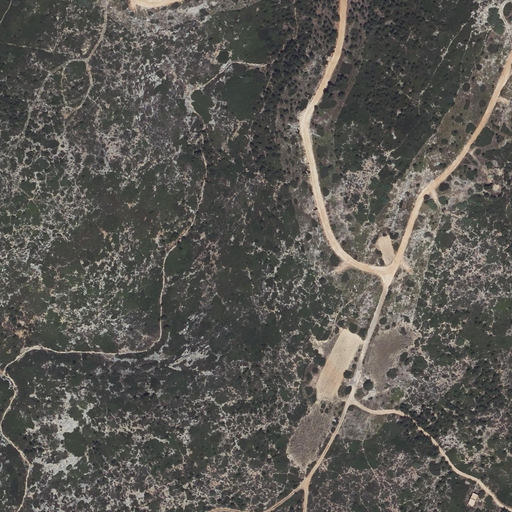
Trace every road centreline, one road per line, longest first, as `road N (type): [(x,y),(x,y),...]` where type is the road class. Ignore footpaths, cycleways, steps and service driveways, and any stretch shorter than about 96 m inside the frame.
road 1 (track): [(511,58),(473,137),(420,197),(348,397),(377,415),(396,411),(411,421),(458,474),(511,510)]
road 2 (track): [(391,275),(340,252),(305,131),(332,64),(344,0)]
road 3 (track): [(350,398),(306,483),(302,511)]
